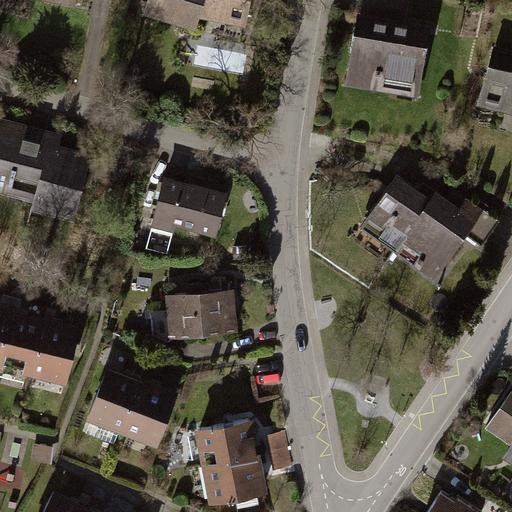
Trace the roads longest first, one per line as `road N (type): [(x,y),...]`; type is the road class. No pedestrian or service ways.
road 1 (residential): [(286,161),(284,267),(331,511)]
road 2 (residential): [(0,92),(222,152),(286,161)]
road 3 (residential): [(368,511),(488,337)]
road 4 (residential): [(310,0),(286,161)]
